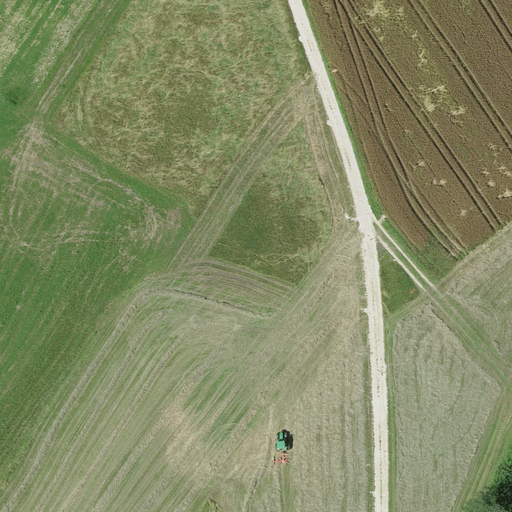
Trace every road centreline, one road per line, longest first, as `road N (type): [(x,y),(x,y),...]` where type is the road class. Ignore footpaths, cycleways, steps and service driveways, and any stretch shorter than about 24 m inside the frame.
road 1 (track): [(386,511),(367,221),(294,0)]
road 2 (track): [(511,379),(367,221)]
